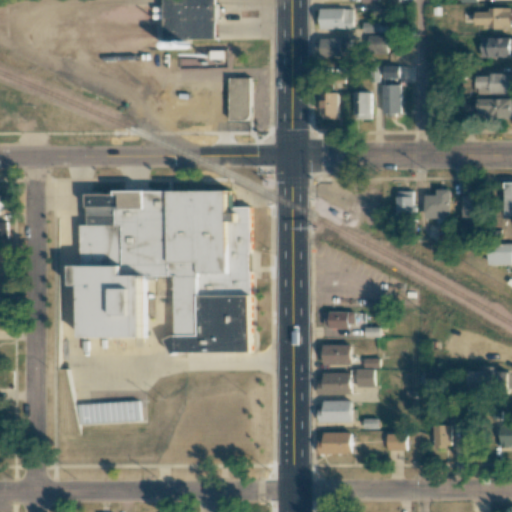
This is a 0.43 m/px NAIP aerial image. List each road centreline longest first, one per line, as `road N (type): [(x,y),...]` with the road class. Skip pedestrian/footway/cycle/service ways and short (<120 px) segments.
road 1 (primary): [(289,0),(294,511)]
road 2 (residential): [(511,492),(0,496)]
road 3 (tertiary): [(511,154),(0,157)]
road 4 (residential): [(34,157),(34,511)]
